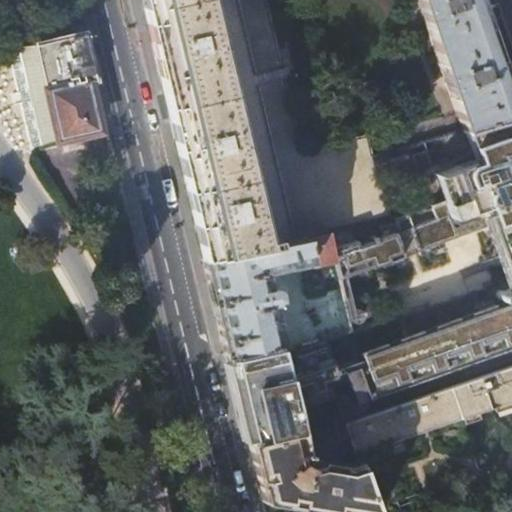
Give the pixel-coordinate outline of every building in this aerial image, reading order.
[(149,0),(158,37),(182,140),(203,229),(210,257),(324,233),(387,217),(388,217),(371,157),(370,158),(365,139),(303,154),(285,78),(283,69),(279,51),(266,0),(149,0)] [(417,0),(463,131),(511,117),(511,116),(511,45),(497,2),(482,8),(478,0),(417,0)] [(20,49),(42,144),(99,131),(107,129),(99,94),(85,34),(30,46),(20,49)] [(511,118),(511,117),(463,131),(471,155),(473,161),(433,174),(442,201),(431,204),(429,208),(425,210),(424,207),(410,212),(411,215),(407,216),(406,213),(395,217),(393,221),(388,221),(387,217),(324,233),(331,260),(332,266),(339,263),(345,282),(365,275),(363,270),(380,264),(382,270),(401,263),(399,258),(415,252),(417,258),(437,251),(435,246),(454,239),(449,224),(468,217),(463,203),(475,199),(507,287),(499,290),(498,288),(495,290),(493,292),(493,294),(494,297),(496,298),(498,299),(500,299),(511,293),(511,118)] [(426,151),(411,155),(417,173),(432,168),(426,151)] [(432,168),(417,173),(419,179),(433,174),(473,161),(471,155),(432,168)] [(331,260),(324,233),(210,257),(202,259),(217,320),(226,357),(275,345),(277,355),(282,353),(270,304),(272,303),(274,298),(272,290),(268,287),(266,287),(262,273),(307,264),(307,265),(313,264),(315,266),(321,265),(323,262),(331,260)] [(511,324),(504,303),(358,354),(373,396),(388,390),(386,384),(407,377),(409,383),(424,378),(422,372),(443,364),(445,370),(460,365),(458,359),(479,352),(481,358),(496,353),(494,346),(511,340),(511,324)] [(354,309),(344,312),(347,322),(348,324),(351,327),(354,328),(358,327),(361,325),(363,323),(364,320),(364,317),(363,314),(361,312),(358,310),(354,309)] [(286,389),(289,402),(305,397),(308,406),(329,399),(325,390),(323,390),(321,384),(335,379),(327,358),(325,358),(320,345),(323,344),(322,341),(282,353),(277,355),(286,389)] [(275,345),(226,357),(246,443),(296,431),(289,402),(286,389),(277,355),(275,345)] [(511,365),(345,424),(356,457),(358,462),(375,456),(372,449),(510,401),(509,397),(511,396),(511,365)] [(355,369),(342,374),(346,385),(359,381),(355,369)] [(374,511),(358,462),(356,457),(342,462),(317,455),(305,459),(303,462),(298,458),(296,450),(303,448),(300,439),(299,440),(296,431),(246,443),(258,494),(260,500),(321,511),(374,511)]
